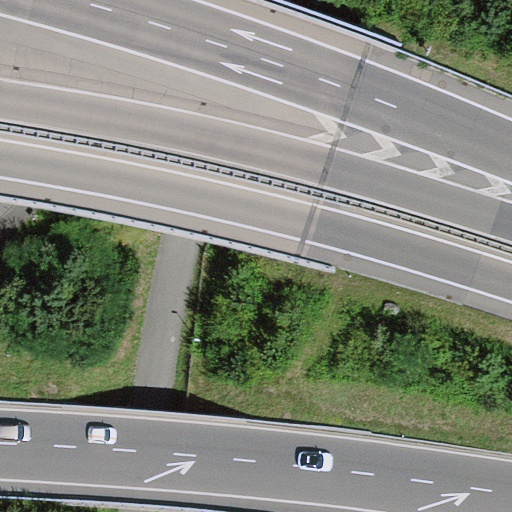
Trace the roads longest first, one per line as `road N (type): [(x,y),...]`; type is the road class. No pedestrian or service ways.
road 1 (motorway): [(511,223),(212,135),(0,98)]
road 2 (motorway): [(0,156),(195,194),(511,281)]
road 3 (motorway): [(0,441),(201,455),(511,494)]
road 4 (motorway): [(511,156),(356,91),(77,0)]
road 5 (primary): [(0,141),(144,0)]
